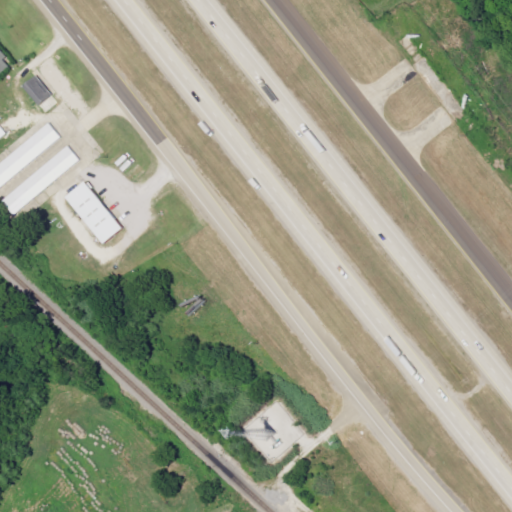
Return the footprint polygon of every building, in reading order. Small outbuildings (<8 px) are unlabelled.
[(0,78),(15,66),(0,48),(0,78)] [(42,107),(54,98),(39,77),(27,87),(42,107)] [(0,141),(8,135),(0,124),(0,141)] [(0,166),(0,189),(65,140),(54,125),(0,166)] [(84,162),(72,147),(4,202),(16,217),(84,162)] [(128,229),(89,183),(70,199),(109,245),(128,229)]
